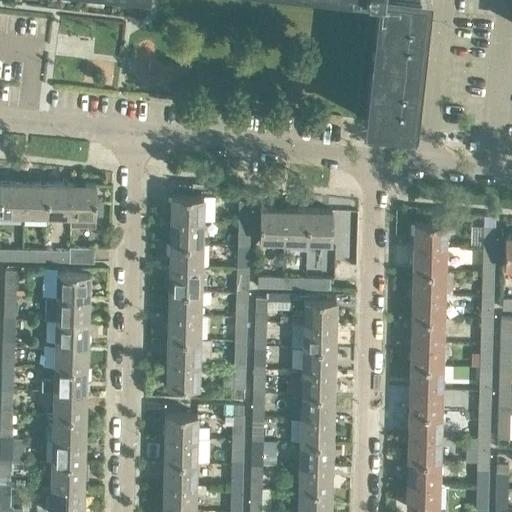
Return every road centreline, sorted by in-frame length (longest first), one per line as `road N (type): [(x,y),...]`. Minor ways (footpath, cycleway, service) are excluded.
road 1 (residential): [(123,511),(134,129)]
road 2 (residential): [(370,511),(387,164)]
road 3 (residential): [(387,164),(134,129)]
road 4 (residential): [(507,0),(492,165)]
road 5 (residential): [(428,160),(448,0)]
road 6 (residential): [(134,129),(0,115)]
